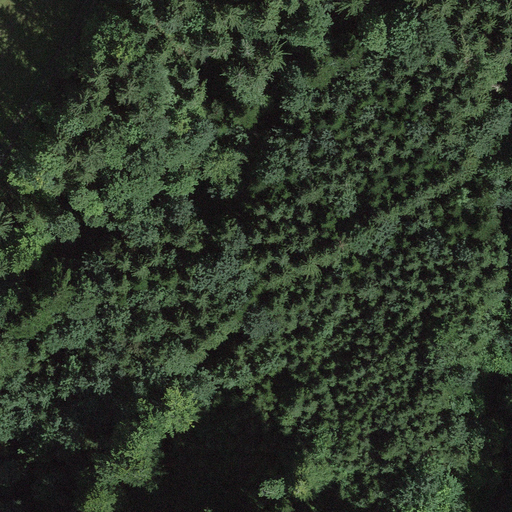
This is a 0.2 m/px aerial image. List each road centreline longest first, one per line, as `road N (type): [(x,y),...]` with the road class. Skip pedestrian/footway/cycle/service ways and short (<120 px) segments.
road 1 (track): [(103,0),(0,190)]
road 2 (track): [(511,63),(466,57),(402,0)]
